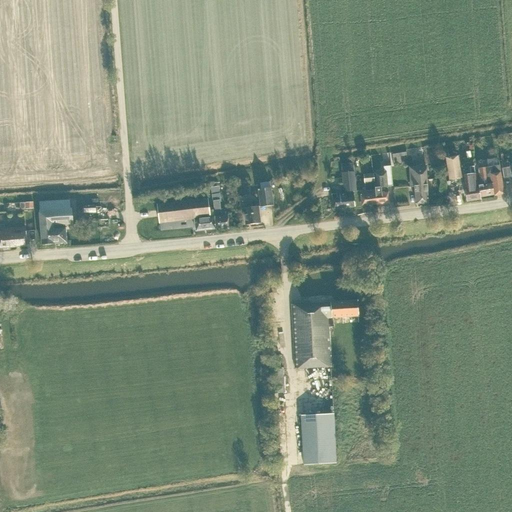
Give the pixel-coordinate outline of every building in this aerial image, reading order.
[(449,180),(461,178),(457,156),(445,158),(449,180)] [(498,166),(497,166),(496,158),(486,160),(487,168),(478,169),(480,186),(477,186),(477,188),(478,188),(479,198),(493,195),(491,184),(494,196),(503,194),(498,166)] [(343,193),(331,195),(332,209),(354,207),(353,192),(355,192),(353,166),(349,166),(348,163),(340,164),(340,167),(343,193)] [(375,188),(374,188),(376,205),(389,204),(387,187),(392,187),(390,166),(383,167),(384,173),(374,174),(375,188)] [(415,204),(427,203),(425,166),(408,167),(410,187),(414,187),(415,204)] [(476,188),(474,169),(474,168),(465,169),(465,175),(464,175),(466,190),(464,190),(466,202),(480,200),(479,198),(478,188),(477,188),(476,188)] [(504,179),(510,178),(509,168),(502,169),(504,179)] [(361,206),(376,205),(374,188),(373,183),(372,174),(363,175),(364,184),(365,190),(359,191),(361,206)] [(212,201),(213,210),(214,217),(215,229),(229,227),(227,215),(224,216),(224,213),(220,213),(218,200),(221,199),(218,187),(210,188),(211,195),(212,201)] [(260,208),(273,206),(270,188),(257,190),(260,208)] [(213,217),(214,217),(213,210),(208,210),(207,199),(156,205),(159,223),(194,219),(195,231),(214,229),(213,217)] [(72,225),(71,208),(70,208),(69,200),(38,202),(38,211),(41,245),(54,244),(58,243),(60,244),(62,244),(63,243),(65,243),(64,229),(63,229),(63,225),(72,225)] [(245,225),(259,224),(257,207),(251,208),(250,201),(242,202),(243,209),(242,209),(243,216),(244,216),(245,225)] [(25,228),(5,229),(4,225),(0,225),(0,248),(26,246),(25,228)] [(37,231),(27,231),(27,241),(37,240),(37,231)] [(332,318),(357,317),(356,301),(329,303),(291,305),(294,369),(330,367),(328,327),(333,327),(332,318)] [(270,356),(272,394),(284,393),(283,368),(280,368),(279,355),(270,356)] [(336,463),(334,414),(300,416),(303,465),(336,463)]
